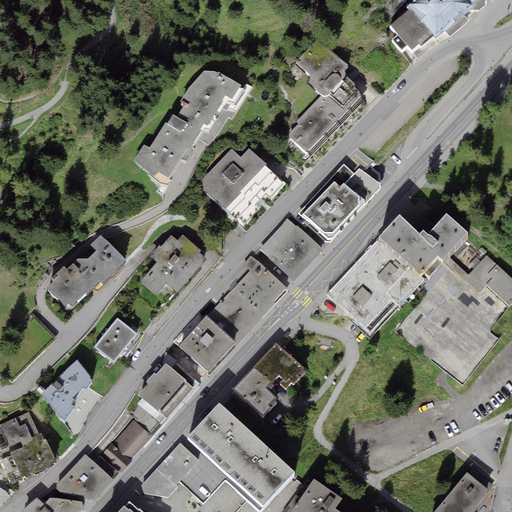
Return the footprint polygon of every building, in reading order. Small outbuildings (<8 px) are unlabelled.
[(414,0),(406,7),(409,10),(389,25),(399,35),(392,40),(402,51),(407,46),(419,58),(436,42),(440,44),(449,36),(450,37),(469,21),(468,20),(477,12),(486,5),(483,2),(485,0),(414,0)] [(325,49),(316,40),(295,62),(316,81),(311,85),(321,95),(295,122),(298,124),(288,134),(308,154),(362,97),(358,95),(359,92),(352,87),(355,85),(345,76),(346,73),(344,70),(349,65),(328,47),(325,49)] [(189,88),(180,101),(179,103),(184,106),(176,117),(173,115),(167,124),(165,122),(149,148),(144,145),(135,161),(150,173),(148,175),(160,184),(167,186),(171,180),(169,179),(181,160),(185,162),(195,149),(193,148),(204,129),(208,130),(226,103),(233,104),(243,89),(240,88),(241,86),(218,71),(217,72),(210,71),(203,71),(189,88)] [(232,149),(198,185),(236,220),(238,218),(244,225),(259,210),(256,205),(266,195),(270,200),(286,184),(284,181),(282,182),(265,165),(267,164),(249,149),(241,158),(232,149)] [(344,165),(299,213),(328,239),(331,238),(380,188),(380,183),(358,170),(353,174),(344,165)] [(400,215),(326,294),(370,334),(397,305),(399,307),(425,279),(421,276),(424,272),(429,277),(444,261),(479,294),(487,286),(510,306),(511,303),(511,278),(486,255),(468,275),(447,255),(467,232),(447,213),(427,234),(422,230),(419,233),(400,215)] [(260,249),(294,282),(322,253),(324,251),(297,225),(295,227),(286,219),(260,249)] [(53,281),(47,289),(57,300),(58,299),(65,307),(68,303),(72,307),(99,281),(102,284),(126,260),(101,235),(90,245),(96,251),(88,258),(77,259),(67,269),(64,266),(51,278),(53,281)] [(159,245),(150,256),(157,263),(141,281),(157,294),(166,283),(177,293),(207,259),(200,253),(201,251),(182,235),(177,240),(171,235),(161,247),(159,245)] [(251,270),(206,316),(236,344),(288,291),(258,262),(251,256),(244,264),(251,270)] [(236,344),(206,316),(178,345),(207,374),(236,344)] [(114,364),(138,335),(118,319),(94,348),(114,364)] [(304,368),(275,343),(254,367),(271,382),(279,375),(283,379),(279,383),(286,388),(291,383),(294,385),(305,372),(303,370),(304,368)] [(77,360),(42,394),(61,419),(64,421),(75,407),(72,404),(83,388),(86,390),(93,381),(77,360)] [(185,381),(186,380),(166,363),(156,375),(154,373),(146,382),(148,384),(139,394),(157,411),(166,419),(193,389),(185,381)] [(271,382),(254,367),(233,389),(263,416),(271,408),(268,405),(276,397),(266,388),(271,382)] [(223,469),(255,435),(220,402),(188,437),(223,469)] [(29,412),(0,424),(0,447),(2,450),(21,441),(39,434),(29,412)] [(133,461),(130,458),(150,436),(134,421),(113,443),(111,442),(100,456),(102,457),(119,473),(122,474),(133,461)] [(41,433),(39,434),(21,441),(24,447),(10,453),(11,455),(0,459),(10,484),(54,466),(53,464),(56,463),(46,439),(43,440),(41,433)] [(295,471),(255,435),(223,469),(262,506),(295,471)] [(199,461),(180,443),(141,486),(144,494),(168,498),(178,487),(176,485),(199,461)] [(96,464),(85,454),(57,485),(56,490),(61,495),(95,500),(114,481),(113,480),(96,464)] [(119,473),(102,457),(96,464),(113,480),(119,473)] [(467,472),(434,511),(470,511),(489,489),(467,472)] [(339,511),(336,509),(343,499),(313,478),(311,482),(308,479),(284,511),(339,511)] [(0,488),(0,505),(10,497),(6,492),(0,488)] [(82,501),(50,498),(44,504),(37,497),(23,510),(24,511),(80,511),(83,509),(82,501)] [(154,511),(141,508),(139,511),(128,501),(117,511),(154,511)]
